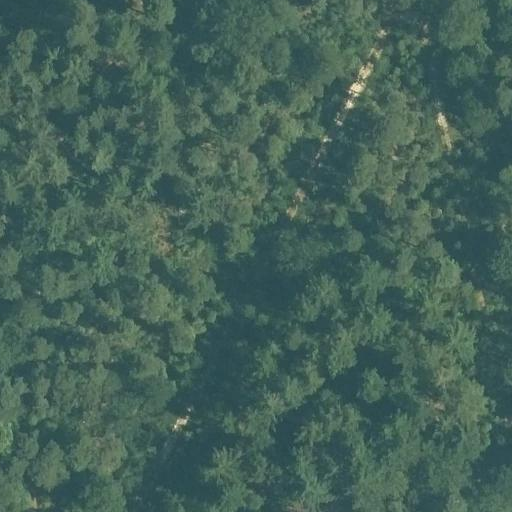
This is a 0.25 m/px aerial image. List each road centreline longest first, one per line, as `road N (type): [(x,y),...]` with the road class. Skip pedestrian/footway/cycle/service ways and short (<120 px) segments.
road 1 (track): [(129,511),(393,11),(387,0)]
road 2 (track): [(418,10),(511,394)]
